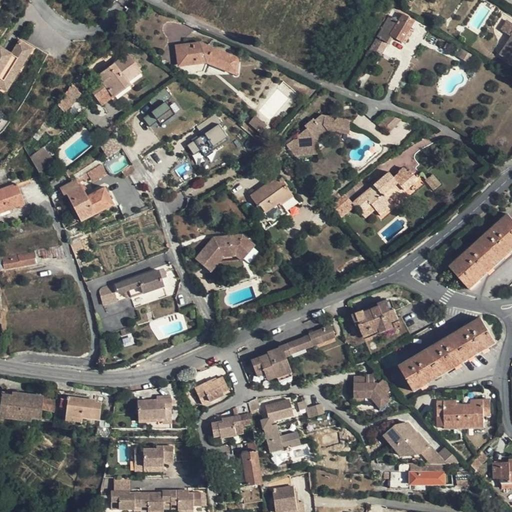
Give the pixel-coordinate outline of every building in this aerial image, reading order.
[(369,25),(380,31),(393,9),(380,2),(369,25)] [(380,31),(377,37),(388,44),(392,37),(401,42),(413,22),(393,9),(380,31)] [(511,36),(500,56),(511,62),(511,34),(511,35),(511,34),(511,36)] [(377,37),(370,50),(381,57),(389,44),(388,44),(377,37)] [(0,78),(3,74),(12,79),(15,81),(34,51),(30,49),(21,44),(12,56),(9,54),(3,64),(0,61),(0,78)] [(235,58),(200,44),(176,47),(179,65),(208,62),(236,72),(237,62),(235,58)] [(9,54),(0,48),(0,61),(3,64),(9,54)] [(473,56),(461,49),(456,56),(468,63),(473,56)] [(140,72),(127,56),(93,82),(96,88),(91,92),(101,106),(129,85),(127,82),(140,72)] [(3,74),(0,78),(0,89),(4,92),(7,94),(15,81),(12,79),(3,74)] [(72,83),(72,84),(75,87),(83,78),(79,74),(72,83)] [(72,84),(57,106),(65,114),(81,95),(75,87),(72,84)] [(160,124),(174,114),(165,101),(143,117),(149,126),(157,120),(160,124)] [(267,126),(255,116),(249,125),(260,134),(267,126)] [(305,127),(307,130),(297,136),(300,157),(318,155),(317,142),(328,132),(349,136),(352,121),(337,119),(333,124),(331,123),(332,118),(322,116),(315,122),(313,120),(305,127)] [(215,117),(198,125),(201,132),(219,125),(215,117)] [(393,118),(385,119),(378,126),(388,134),(401,121),(393,118)] [(221,125),(186,142),(194,160),(230,144),(221,125)] [(30,158),(38,174),(53,162),(44,148),(30,158)] [(104,175),(101,167),(83,177),(86,181),(91,179),(93,182),(104,175)] [(399,172),(400,173),(403,177),(407,172),(403,168),(399,172)] [(490,183),(497,176),(490,168),(482,175),(490,183)] [(371,206),(375,211),(380,217),(394,206),(391,203),(417,181),(409,171),(407,172),(403,177),(400,173),(394,179),(392,177),(384,185),(381,180),(353,204),(361,214),(371,206)] [(389,174),(381,180),(384,185),(392,177),(389,174)] [(440,185),(433,176),(426,182),(434,191),(440,185)] [(276,179),(269,185),(271,188),(278,182),(276,179)] [(271,188),(269,185),(251,197),(257,206),(259,204),(265,213),(279,204),(285,212),(297,204),(282,180),(278,182),(271,188)] [(67,194),(70,200),(81,222),(113,206),(105,189),(94,194),(96,197),(88,201),(86,198),(85,194),(81,186),(78,187),(75,182),(61,189),(64,195),(67,194)] [(351,201),(365,190),(359,183),(346,194),(351,201)] [(0,191),(0,213),(8,211),(25,204),(17,185),(0,191)] [(365,219),(375,211),(371,206),(361,214),(365,219)] [(511,218),(508,215),(450,267),(470,290),(511,251),(511,218)] [(243,236),(213,240),(196,260),(210,272),(223,258),(236,257),(242,262),(255,247),(243,236)] [(62,249),(35,254),(36,258),(44,256),(45,260),(63,256),(62,249)] [(0,257),(0,270),(36,264),(36,258),(35,254),(18,256),(18,255),(0,257)] [(142,271),(143,276),(116,286),(119,295),(129,292),(132,298),(164,286),(159,271),(153,273),(151,268),(142,271)] [(103,307),(115,303),(110,285),(98,288),(103,307)] [(392,323),(398,320),(394,309),(391,310),(387,302),(379,304),(379,307),(365,312),(364,311),(352,316),(356,326),(359,325),(364,339),(393,328),(392,323)] [(496,344),(481,319),(400,367),(415,392),(496,344)] [(269,356),(269,357),(252,364),(258,379),(270,380),(277,377),(277,379),(292,372),(286,359),(291,357),(292,355),(336,336),(330,324),(320,328),(321,330),(309,335),(309,336),(280,349),(280,351),(269,356)] [(374,377),(361,375),(358,395),(371,398),(377,404),(383,410),(392,401),(378,387),(373,385),(374,377)] [(208,390),(195,395),(199,402),(207,398),(209,404),(224,396),(223,394),(229,391),(223,380),(221,381),(222,382),(214,385),(207,388),(208,390)] [(207,388),(214,385),(212,382),(194,391),(195,395),(208,390),(207,388)] [(55,414),(56,400),(45,397),(2,392),(0,407),(0,417),(31,421),(32,418),(41,419),(43,410),(55,414)] [(371,398),(358,395),(357,400),(377,404),(371,398)] [(69,396),(68,399),(67,409),(65,421),(82,423),(83,418),(92,420),(99,421),(102,403),(95,402),(95,400),(69,396)] [(60,407),(67,409),(68,399),(61,398),(60,407)] [(202,408),(209,404),(207,398),(199,402),(202,408)] [(266,406),(269,420),(270,422),(294,416),(289,400),(266,406)] [(318,405),(308,400),(298,403),(300,411),(318,405)] [(457,401),(437,402),(438,418),(444,418),(445,429),(484,428),(484,417),(490,417),(490,400),(471,401),(471,405),(458,405),(457,401)] [(151,420),(172,420),(172,411),(174,411),(174,402),(139,402),(139,423),(151,423),(151,420)] [(249,414),(239,416),(241,427),(251,424),(249,414)] [(220,419),(221,423),(221,425),(217,426),(216,424),(210,425),(212,437),(220,436),(220,438),(234,436),(233,428),(241,427),(239,416),(220,419)] [(271,426),(270,422),(269,420),(260,422),(267,454),(281,450),(281,448),(289,445),(289,447),(298,446),(295,435),(276,439),(273,425),(271,426)] [(409,426),(396,429),(389,436),(402,451),(400,454),(409,464),(421,457),(423,455),(431,448),(420,436),(419,436),(409,426)] [(242,434),(241,427),(233,428),(234,436),(242,434)] [(402,451),(389,436),(386,439),(400,454),(402,451)] [(259,483),(258,475),(257,461),(257,452),(256,443),(247,444),(248,452),(241,454),(246,486),(259,483)] [(133,449),(133,459),(142,459),(142,463),(142,466),(161,466),(161,461),(161,459),(164,458),(164,461),(171,461),(170,446),(156,446),(156,448),(133,449)] [(431,448),(423,455),(432,465),(449,466),(441,457),(431,447),(431,448)] [(450,449),(441,457),(449,466),(461,466),(464,463),(450,449)] [(476,471),(488,459),(482,452),(469,464),(476,471)] [(509,463),(493,463),(493,479),(501,478),(501,483),(511,482),(511,483),(511,460),(509,461),(509,463)] [(469,472),(457,473),(457,483),(470,482),(469,472)] [(445,473),(410,473),(385,474),(385,479),(391,479),(391,489),(410,489),(410,486),(445,485),(445,476),(445,473)] [(267,491),(271,490),(292,487),(290,475),(266,483),(267,491)] [(109,480),(109,491),(129,491),(128,479),(109,480)] [(274,511),(281,511),(289,511),(296,510),(294,500),(292,487),(271,490),(274,511)] [(147,507),(146,511),(161,511),(162,500),(167,500),(167,490),(161,490),(161,493),(160,495),(157,495),(157,493),(140,493),(139,507),(147,507)] [(196,500),(202,499),(202,493),(189,493),(189,495),(185,495),(185,493),(185,490),(167,490),(167,500),(167,502),(173,503),(173,509),(189,509),(189,505),(196,505),(196,500)] [(129,496),(129,493),(129,491),(109,491),(109,503),(117,503),(117,510),(132,510),(132,507),(139,507),(140,493),(132,493),(132,496),(129,496)] [(303,511),(301,499),(294,500),(296,510),(289,511),(303,511)] [(508,511),(499,503),(492,510),(493,511),(508,511)]
